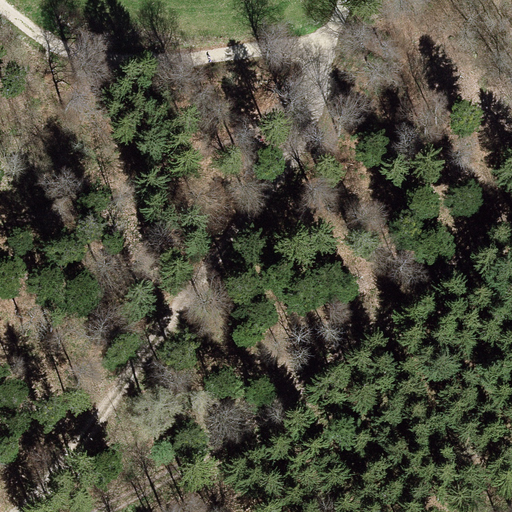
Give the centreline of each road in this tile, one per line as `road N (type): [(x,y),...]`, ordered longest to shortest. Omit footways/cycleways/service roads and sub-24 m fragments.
road 1 (track): [(25,511),(309,131),(332,47)]
road 2 (track): [(126,511),(290,422),(511,247)]
road 3 (track): [(332,47),(110,59),(59,47),(0,7)]
